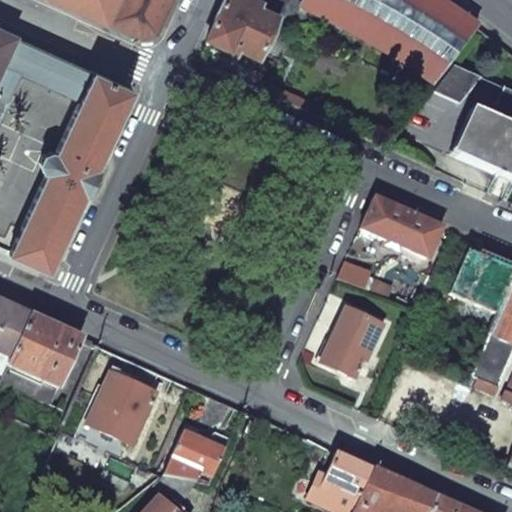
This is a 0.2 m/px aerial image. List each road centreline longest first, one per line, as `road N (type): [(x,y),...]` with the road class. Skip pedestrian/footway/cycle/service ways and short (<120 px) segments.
road 1 (residential): [(254,393),(511,508)]
road 2 (residential): [(254,393),(364,162)]
road 3 (residential): [(164,77),(57,303)]
road 4 (residential): [(164,77),(364,162)]
road 5 (residential): [(57,303),(254,393)]
road 6 (residential): [(0,5),(164,77)]
road 7 (residential): [(364,162),(511,228)]
